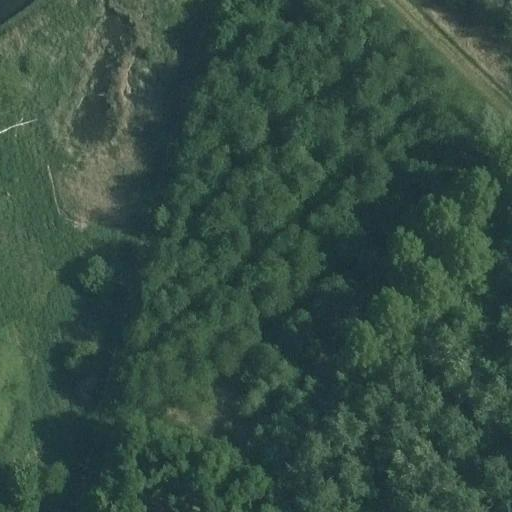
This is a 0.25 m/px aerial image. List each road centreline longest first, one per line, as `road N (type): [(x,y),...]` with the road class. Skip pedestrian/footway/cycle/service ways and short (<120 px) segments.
road 1 (track): [(88,511),(243,0)]
road 2 (track): [(511,111),(400,0)]
